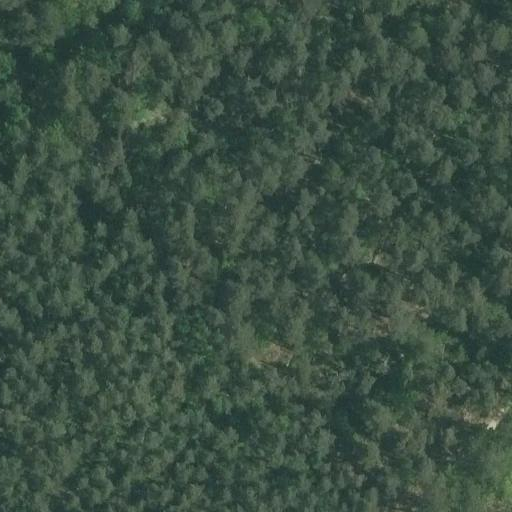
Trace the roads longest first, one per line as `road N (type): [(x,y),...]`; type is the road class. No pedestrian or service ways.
road 1 (track): [(388,511),(30,115)]
road 2 (track): [(123,0),(0,150)]
road 3 (track): [(417,511),(511,403)]
